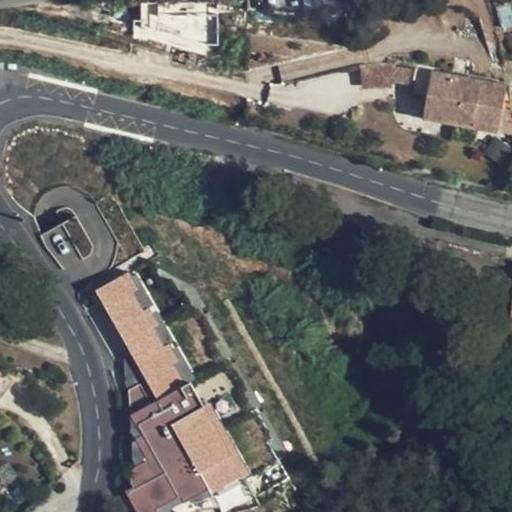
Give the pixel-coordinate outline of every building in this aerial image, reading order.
[(511,3),(494,7),(502,30),(511,28),(511,3)] [(217,45),(216,7),(136,8),(136,45),(217,45)] [(362,84),(410,84),(410,65),(362,66),(362,84)] [(506,89),(414,71),(409,98),(425,101),(422,121),(509,138),(511,127),(501,124),(506,89)] [(137,511),(173,511),(246,472),(132,270),(94,291),(131,357),(122,363),(134,384),(120,392),(144,434),(130,442),(142,463),(118,476),(137,511)]
